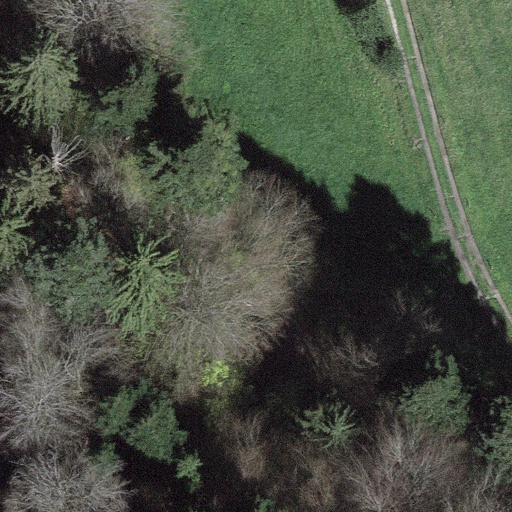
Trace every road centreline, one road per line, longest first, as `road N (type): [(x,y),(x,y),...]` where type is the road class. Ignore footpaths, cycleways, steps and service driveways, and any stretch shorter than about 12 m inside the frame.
road 1 (track): [(8,0),(56,42),(185,211),(285,311),(384,358)]
road 2 (track): [(384,358),(204,385),(61,386),(0,437)]
road 3 (track): [(393,0),(466,251),(511,339)]
